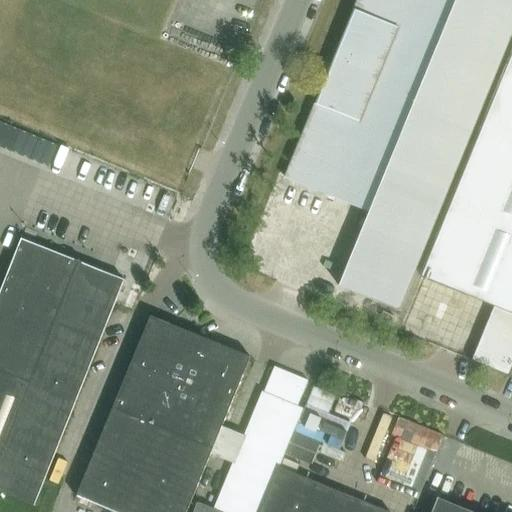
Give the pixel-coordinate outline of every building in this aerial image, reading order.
[(511,0),(358,0),(286,178),(370,213),(340,287),(401,311),(401,310),(400,310),(511,34),(511,0)] [(511,118),(511,54),(490,110),(511,118)] [(472,361),(509,376),(511,368),(511,118),(490,110),(421,277),(494,307),(472,361)] [(0,292),(0,491),(34,506),(124,280),(21,239),(0,292)] [(114,511),(186,511),(250,358),(251,356),(152,315),(77,496),(114,511)] [(214,510),(219,511),(260,511),(280,467),(285,454),(294,433),(304,410),(298,408),(308,382),(275,368),(264,394),(262,393),(214,510)] [(314,387),(307,405),(329,414),(336,396),(314,387)] [(294,433),(285,454),(312,465),(321,443),(294,433)] [(389,511),(280,467),(260,511),(389,511)] [(472,511),(438,498),(432,511),(472,511)] [(219,511),(214,510),(199,503),(194,511),(219,511)]
